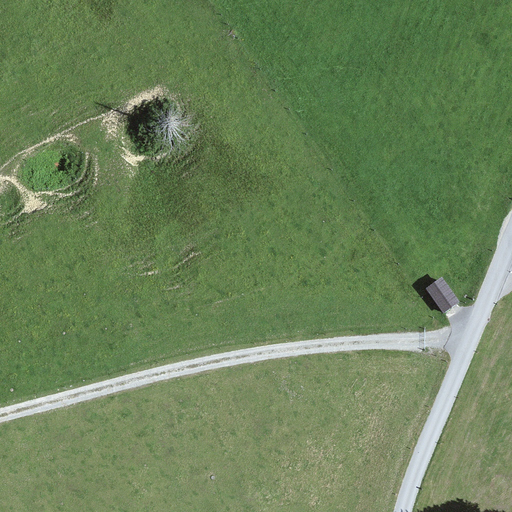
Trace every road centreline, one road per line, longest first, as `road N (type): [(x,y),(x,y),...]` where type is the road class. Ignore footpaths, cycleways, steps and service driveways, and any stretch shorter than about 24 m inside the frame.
road 1 (track): [(0,421),(164,373),(355,343),(469,339)]
road 2 (unclassified): [(404,511),(511,235)]
